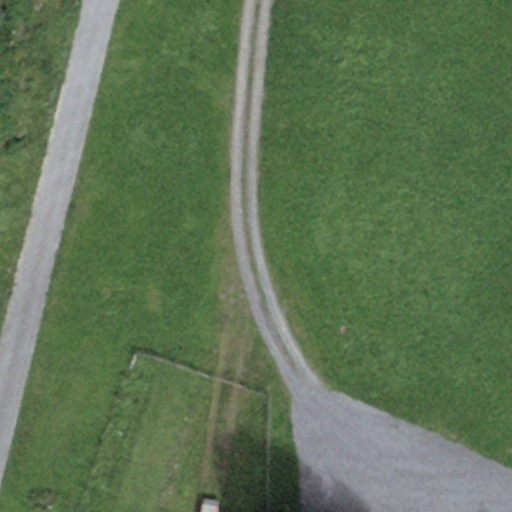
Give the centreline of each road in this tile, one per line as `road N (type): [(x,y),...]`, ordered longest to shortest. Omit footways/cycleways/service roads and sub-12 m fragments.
road 1 (secondary): [(511,7),(289,511)]
road 2 (unclassified): [(0,418),(99,0)]
